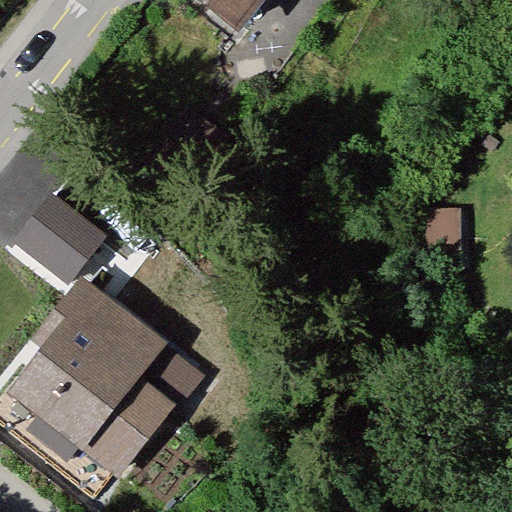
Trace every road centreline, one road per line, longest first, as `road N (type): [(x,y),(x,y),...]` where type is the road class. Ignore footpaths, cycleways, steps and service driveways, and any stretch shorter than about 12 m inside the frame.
road 1 (unknown): [(0,132),(139,241),(162,271),(181,325)]
road 2 (tertiary): [(0,116),(95,0)]
